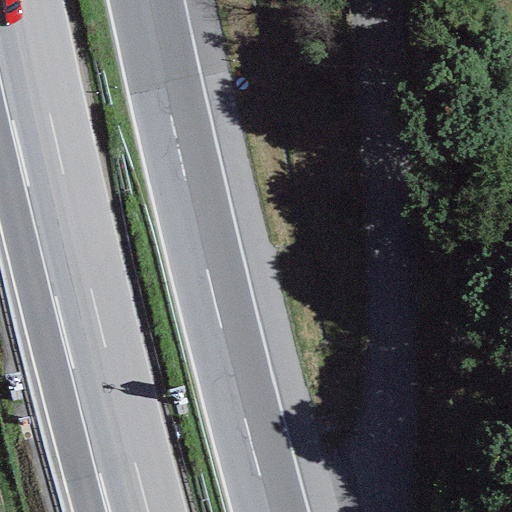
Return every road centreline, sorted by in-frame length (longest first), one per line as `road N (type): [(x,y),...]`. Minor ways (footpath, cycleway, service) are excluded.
road 1 (motorway): [(20,0),(144,511)]
road 2 (motorway): [(269,511),(145,0)]
